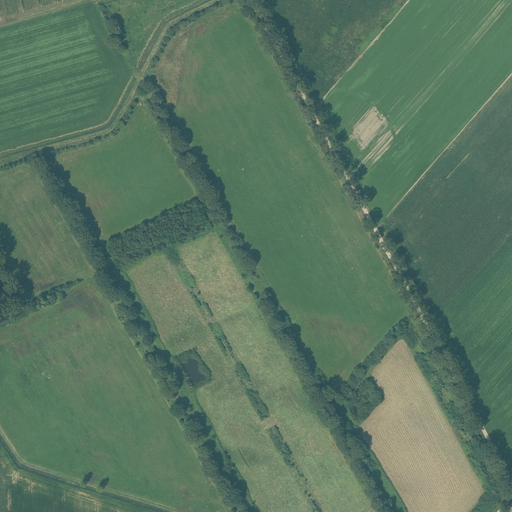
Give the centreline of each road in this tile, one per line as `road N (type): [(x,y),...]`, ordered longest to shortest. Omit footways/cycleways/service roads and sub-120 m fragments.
road 1 (track): [(511,482),(249,0)]
road 2 (track): [(0,164),(107,132),(172,25),(222,0)]
